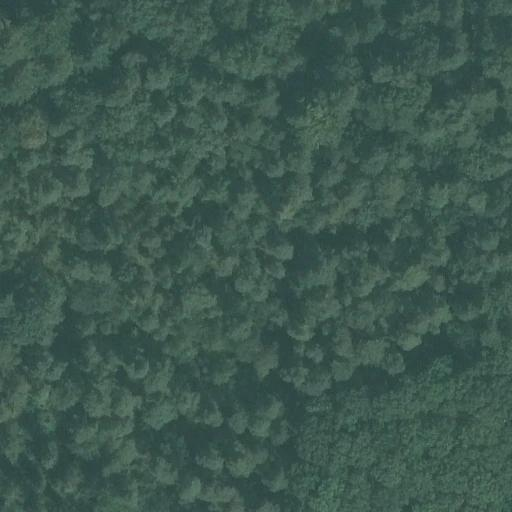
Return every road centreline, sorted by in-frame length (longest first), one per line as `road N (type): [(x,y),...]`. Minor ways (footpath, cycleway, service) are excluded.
road 1 (track): [(511,175),(188,40),(133,0)]
road 2 (track): [(0,96),(151,19)]
